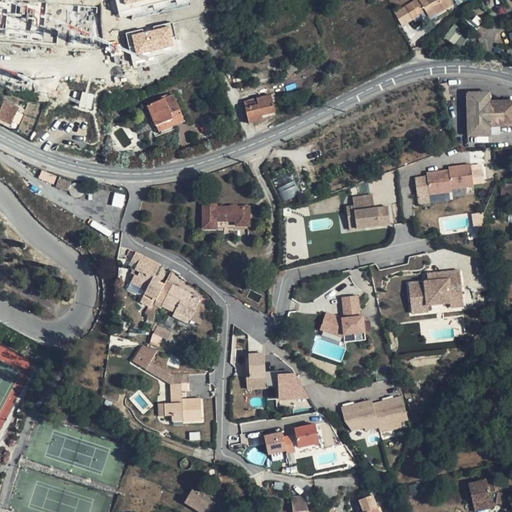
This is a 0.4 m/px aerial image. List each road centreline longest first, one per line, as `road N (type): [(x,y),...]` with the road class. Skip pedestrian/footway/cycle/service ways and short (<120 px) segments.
road 1 (residential): [(139,173),(131,238),(215,291),(230,316),(217,390),(224,453),(253,474),(259,511)]
road 2 (secondary): [(139,173),(241,148),(420,67),(511,74)]
road 3 (secondary): [(0,133),(76,165),(139,173)]
